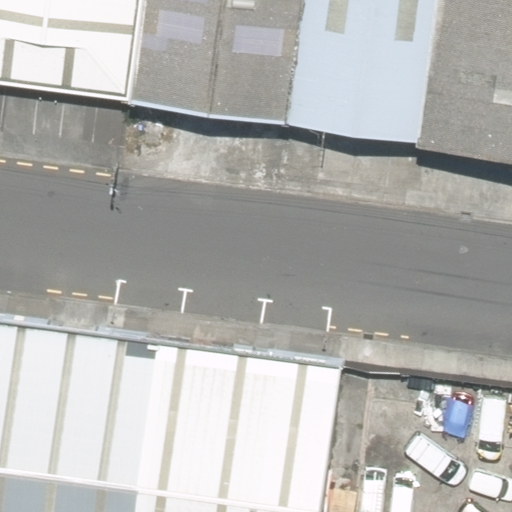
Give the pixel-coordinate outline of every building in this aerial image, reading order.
[(0,0),(0,81),(130,97),(142,0),(0,0)] [(142,0),(130,97),(286,120),(303,0),(142,0)] [(303,0),(286,120),(424,141),(442,0),(303,0)] [(511,0),(442,0),(424,141),(511,152),(511,0)] [(0,511),(320,511),(343,362),(0,317),(0,511)]
